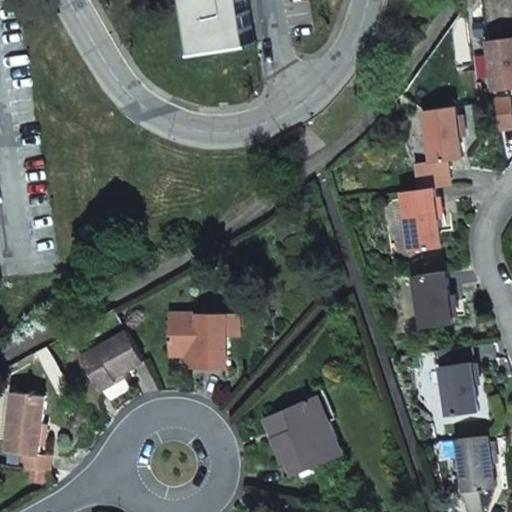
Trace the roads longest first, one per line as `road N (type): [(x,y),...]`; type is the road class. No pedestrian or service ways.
road 1 (residential): [(72,0),(114,68),(174,119),(212,134),(269,123),(305,98),(347,60),(365,0)]
road 2 (residential): [(152,497),(186,499),(214,481),(226,449),(216,417),(187,396),(151,399),(125,424),(120,459)]
road 3 (residential): [(511,324),(483,255),(483,217),(511,182)]
